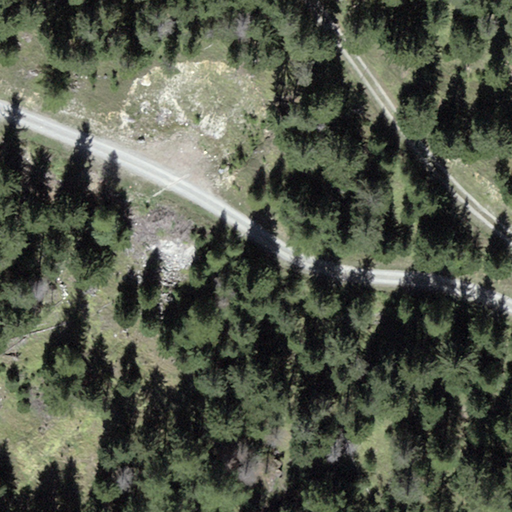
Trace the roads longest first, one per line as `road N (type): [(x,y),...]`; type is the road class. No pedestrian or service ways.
road 1 (track): [(0,107),(149,165),(292,254),(434,280),(511,307)]
road 2 (track): [(313,0),(425,155),(511,236)]
